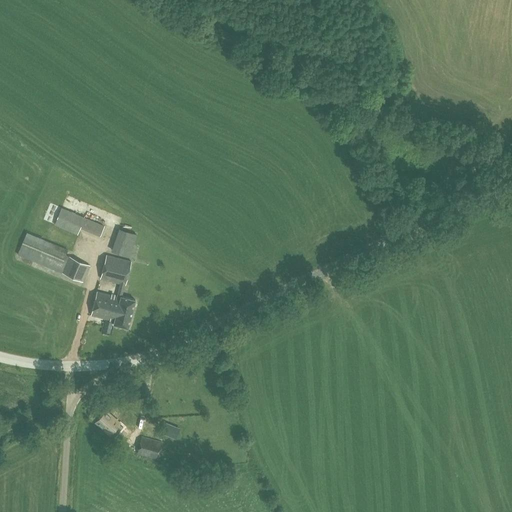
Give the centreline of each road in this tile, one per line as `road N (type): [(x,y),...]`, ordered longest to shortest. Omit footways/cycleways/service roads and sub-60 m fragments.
road 1 (tertiary): [(134,360),(465,205)]
road 2 (unknown): [(71,366),(110,237)]
